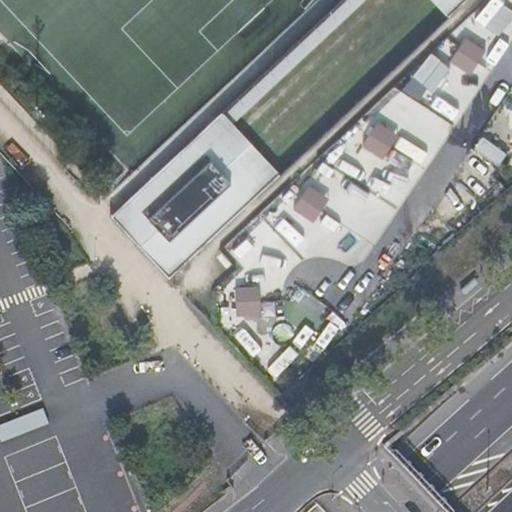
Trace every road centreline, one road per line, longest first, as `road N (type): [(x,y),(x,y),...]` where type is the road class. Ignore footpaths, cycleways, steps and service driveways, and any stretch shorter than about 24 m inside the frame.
road 1 (secondary): [(511,295),(329,456)]
road 2 (motorway): [(511,396),(384,511)]
